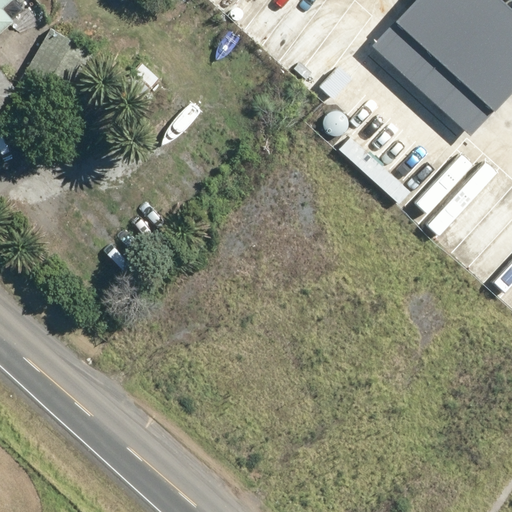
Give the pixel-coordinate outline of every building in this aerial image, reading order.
[(235,0),(219,20),(381,189),(452,110),(476,83),(355,0),(235,0)] [(98,56),(50,28),(17,85),(65,113),(98,56)] [(17,85),(0,63),(0,114),(25,94),(17,85)] [(511,162),(452,110),(381,189),(511,305),(511,162)] [(347,272),(288,294),(325,388),(340,382),(352,412),(399,393),(387,362),(400,357),(373,289),(356,296),(347,272)] [(239,412),(179,355),(167,367),(228,424),(239,412)] [(250,372),(244,363),(227,373),(268,443),(303,423),(268,361),(250,372)] [(424,511),(449,484),(418,456),(368,511),(424,511)]
